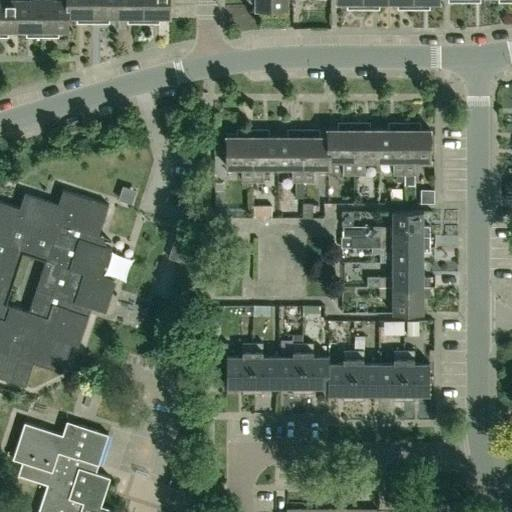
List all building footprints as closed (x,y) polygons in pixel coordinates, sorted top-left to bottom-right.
[(17,28),(17,0),(0,0),(0,34),(3,35),(3,28),(17,28)] [(43,35),(43,3),(42,0),(17,0),(17,28),(32,28),(31,35),(43,35)] [(52,35),(52,29),(68,28),(68,15),(68,11),(68,0),(42,0),(43,3),(43,35),(52,35)] [(93,0),(68,0),(68,11),(68,15),(83,15),(83,21),(93,21),(93,0)] [(119,15),(118,0),(93,0),(93,21),(104,21),(104,15),(119,15)] [(144,21),(144,0),(118,0),(119,15),(133,15),(133,21),(144,21)] [(144,0),(144,21),(155,21),(155,15),(170,15),(169,0),(144,0)] [(396,181),(404,182),(404,122),(393,122),(393,128),(379,128),(379,161),(393,161),(393,173),(396,173),(396,181)] [(404,122),(404,182),(404,185),(414,185),(414,173),(415,173),(415,161),(430,161),(430,129),(415,129),(415,122),(404,122)] [(343,173),(353,173),(353,123),(343,123),(343,129),(328,129),(328,136),(328,160),(343,160),(343,173)] [(379,161),(379,128),(364,128),(364,123),(353,123),(353,173),(364,173),(364,161),(379,161)] [(252,180),(253,180),(253,128),(242,128),(242,136),(227,136),(227,166),(242,166),(242,180),(243,180),(243,185),(252,186),(252,180)] [(278,166),(278,136),(263,136),(263,128),(253,128),(253,180),(263,180),(263,166),(278,166)] [(291,179),(303,179),(303,128),(291,128),(291,136),(278,136),(278,166),(291,166),(291,179)] [(328,136),(313,136),(313,128),(303,128),(303,179),(313,179),(313,166),(328,166),(328,160),(328,136)] [(24,207),(19,205),(0,199),(0,375),(26,384),(34,361),(62,370),(71,342),(79,345),(91,305),(106,310),(116,280),(100,275),(109,247),(96,242),(108,204),(62,189),(58,203),(28,193),(24,207)] [(367,235),(429,236),(429,225),(423,225),(423,210),(392,210),(392,225),(367,225),(367,235)] [(342,225),(353,225),(353,211),(342,211),(342,225)] [(429,246),(429,236),(367,235),(351,235),(351,246),(392,246),(391,261),(423,261),(423,246),(429,246)] [(184,246),(173,243),(168,257),(179,261),(184,246)] [(423,275),(423,261),(391,261),(391,275),(379,275),(379,277),(367,277),(367,286),(379,286),(429,286),(429,275),(423,275)] [(379,286),(379,297),(391,297),(391,311),(423,312),(423,297),(429,297),(429,286),(379,286)] [(422,334),(421,318),(411,318),(412,334),(422,334)] [(226,355),(227,355),(227,342),(215,342),(215,356),(226,356),(226,355)] [(242,393),(252,393),(252,342),(242,342),(242,355),(227,355),(226,355),(226,356),(226,387),(242,387),(242,393)] [(277,387),(277,355),(262,355),(262,342),(252,342),(252,393),(262,393),(262,387),(277,387)] [(292,393),(302,393),(302,342),(292,342),(292,355),(277,355),(277,387),(292,387),(292,393)] [(327,387),(328,362),(328,355),(313,355),(313,342),(302,342),(302,393),(313,393),(313,387),(327,387)] [(394,400),(404,400),(404,349),(394,349),(394,362),(379,362),(379,393),(394,393),(394,400)] [(404,349),(404,400),(414,400),(414,393),(429,393),(429,362),(414,362),(414,349),(404,349)] [(343,400),(354,400),(354,350),(344,350),(344,362),(328,362),(327,387),(327,393),(343,393),(343,400)] [(379,393),(379,362),(364,362),(364,350),(354,350),(354,400),(364,400),(364,393),(379,393)] [(96,471),(109,434),(68,420),(63,435),(25,422),(13,457),(23,460),(18,474),(46,484),(36,511),(23,511),(0,504),(0,511),(114,511),(115,511),(101,506),(111,476),(96,471)] [(179,490),(198,432),(187,428),(168,486),(179,490)]
